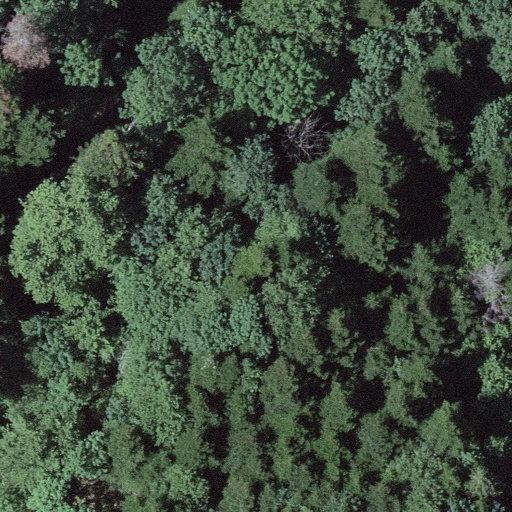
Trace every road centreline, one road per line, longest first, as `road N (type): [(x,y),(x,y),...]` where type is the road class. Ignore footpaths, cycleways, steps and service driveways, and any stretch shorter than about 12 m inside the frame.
road 1 (track): [(80,302),(511,42)]
road 2 (track): [(10,0),(119,46),(320,156)]
